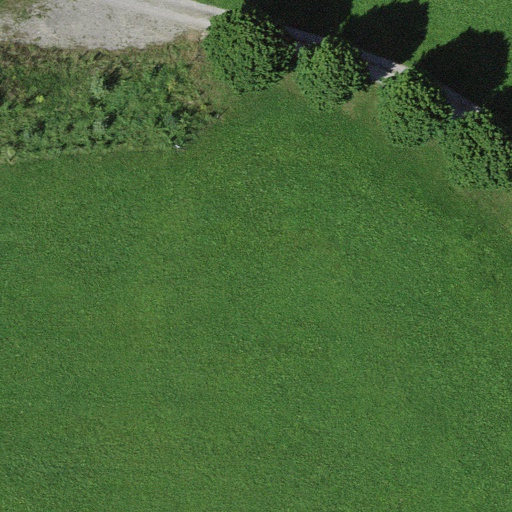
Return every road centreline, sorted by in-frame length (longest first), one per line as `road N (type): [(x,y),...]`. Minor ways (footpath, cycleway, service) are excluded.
road 1 (track): [(511,142),(365,67),(121,0)]
road 2 (track): [(95,0),(107,129),(50,313)]
